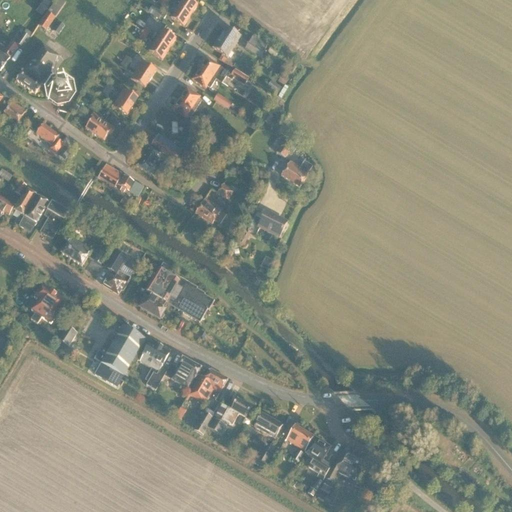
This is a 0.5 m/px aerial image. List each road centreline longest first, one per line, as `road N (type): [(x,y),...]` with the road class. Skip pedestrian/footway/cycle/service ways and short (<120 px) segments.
road 1 (unclassified): [(330,402),(257,384),(0,233)]
road 2 (residential): [(273,177),(213,174),(179,206),(117,163)]
road 3 (residential): [(117,163),(214,16)]
road 4 (unclassified): [(511,471),(446,410),(366,401)]
road 5 (unclassified): [(330,402),(339,434),(442,511)]
road 6 (residential): [(117,163),(0,84)]
